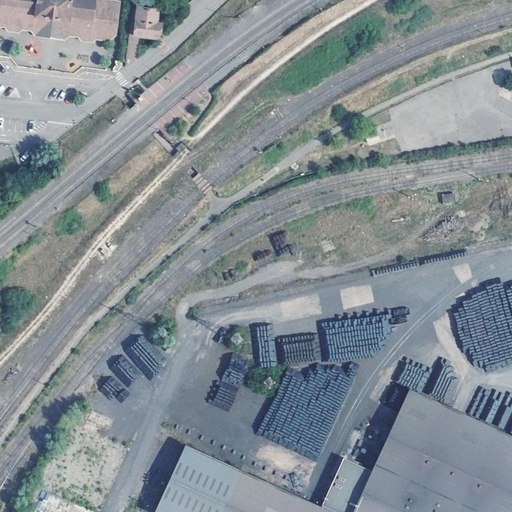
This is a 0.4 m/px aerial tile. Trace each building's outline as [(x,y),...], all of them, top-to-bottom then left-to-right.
[(0,0),(0,26),(9,27),(12,30),(23,32),(25,29),(35,30),(38,26),(40,16),(71,20),(69,30),(73,36),(81,36),(84,39),(96,40),(100,38),(110,39),(116,35),(120,1),(111,0),(0,0)] [(158,10),(132,7),(126,58),(134,58),(136,35),(160,38),(161,23),(157,23),(157,18),(158,10)] [(71,20),(40,16),(38,26),(35,30),(39,34),(69,37),(73,36),(69,30),(71,20)] [(123,62),(117,59),(115,62),(117,63),(113,68),(117,70),(118,70),(123,62)] [(453,193),(441,195),(443,204),(455,201),(453,193)] [(298,366),(351,360),(348,340),(356,339),(358,355),(368,354),(366,341),(376,340),(371,304),(315,311),(316,321),(301,323),(303,338),(297,339),(299,352),(296,352),(298,366)] [(497,369),(502,341),(484,337),(482,343),(464,340),(462,349),(474,351),(472,364),(497,369)] [(511,511),(511,437),(417,395),(364,511),(327,511),(195,453),(167,511),(511,511)] [(32,511),(101,511),(126,444),(65,421),(32,511)]
